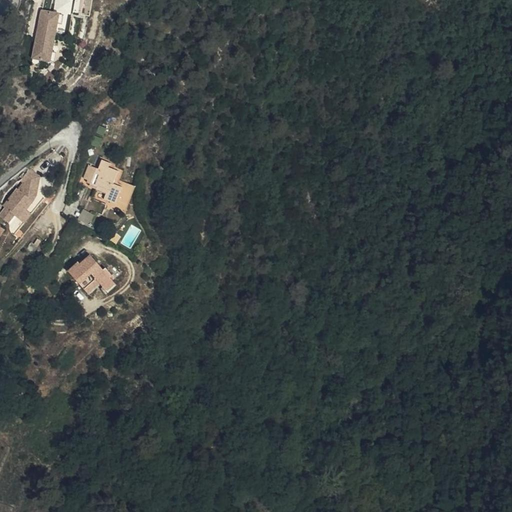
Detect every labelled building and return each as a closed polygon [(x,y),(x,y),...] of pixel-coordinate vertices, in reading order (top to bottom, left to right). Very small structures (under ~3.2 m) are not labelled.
[(56,0),(55,11),(71,13),(73,0),(56,0)] [(60,12),(42,9),(34,58),(52,61),(52,60),(54,51),(59,22),(60,13),(60,12)] [(101,125),(98,132),(104,135),(107,127),(101,125)] [(92,144),(99,146),(103,137),(95,135),(92,144)] [(117,202),(124,183),(116,180),(120,169),(112,166),(113,163),(103,159),(99,169),(90,165),(84,179),(91,182),(90,184),(100,188),(99,190),(111,195),(109,199),(117,202)] [(20,189),(1,215),(10,222),(16,214),(26,222),(33,213),(27,208),(35,200),(38,195),(41,176),(32,167),(22,180),(24,182),(23,191),(20,189)] [(90,225),(97,214),(83,206),(77,217),(90,225)] [(40,247),(33,242),(28,249),(34,253),(40,247)] [(106,288),(112,282),(107,276),(110,273),(105,266),(103,267),(90,253),(80,263),(77,263),(69,270),(88,291),(100,281),(106,288)] [(115,285),(112,282),(106,288),(109,291),(115,285)]
